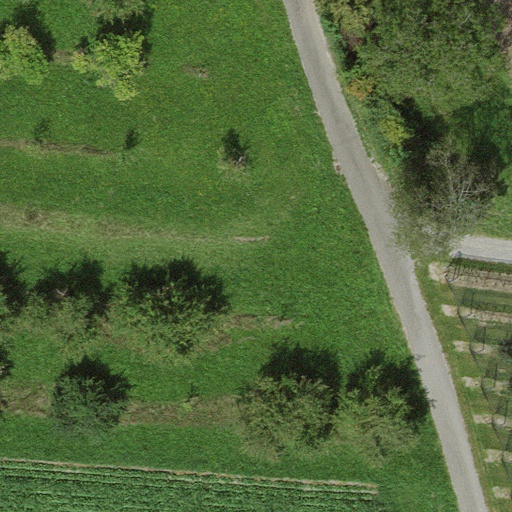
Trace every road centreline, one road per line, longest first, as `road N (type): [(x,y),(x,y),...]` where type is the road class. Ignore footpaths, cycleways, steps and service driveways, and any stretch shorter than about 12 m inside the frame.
road 1 (track): [(300,0),(422,330),(476,511)]
road 2 (track): [(390,240),(511,251)]
